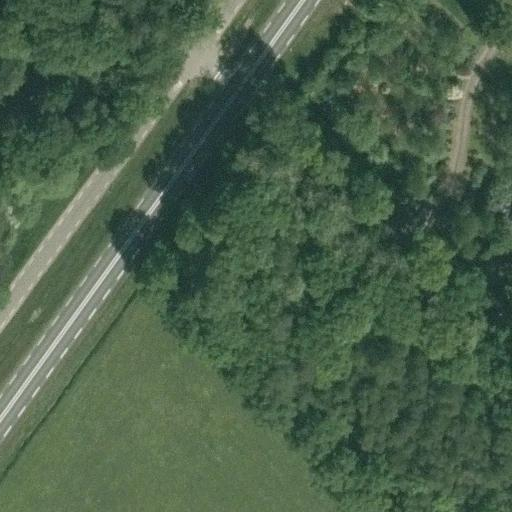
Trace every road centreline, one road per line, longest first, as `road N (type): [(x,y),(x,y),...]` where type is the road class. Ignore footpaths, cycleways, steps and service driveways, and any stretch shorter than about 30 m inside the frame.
road 1 (primary): [(0,423),(240,91)]
road 2 (unclassified): [(511,339),(298,134),(240,91)]
road 3 (unclassified): [(0,316),(190,57)]
